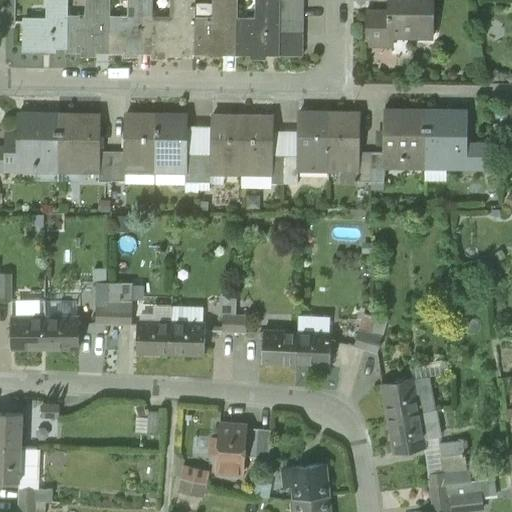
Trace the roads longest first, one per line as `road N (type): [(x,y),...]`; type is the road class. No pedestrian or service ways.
road 1 (residential): [(0,382),(307,404),(359,438),(371,511)]
road 2 (residential): [(340,0),(339,88),(0,84)]
